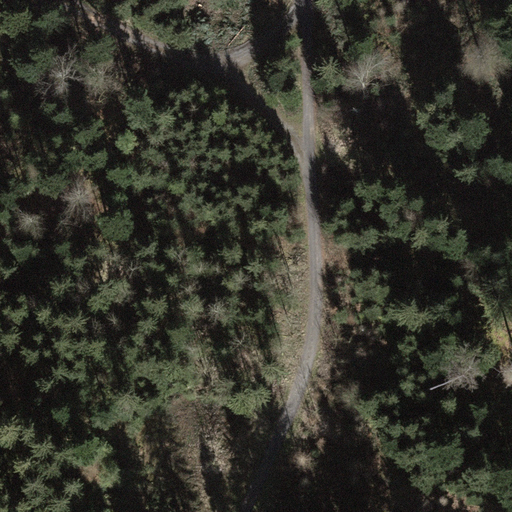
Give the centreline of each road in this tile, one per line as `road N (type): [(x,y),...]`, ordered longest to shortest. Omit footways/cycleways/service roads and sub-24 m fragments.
road 1 (track): [(303,143),(315,233),(313,350),(248,511)]
road 2 (track): [(64,0),(207,59),(275,37),(294,0)]
road 3 (track): [(303,0),(303,143)]
road 4 (track): [(207,59),(303,143)]
